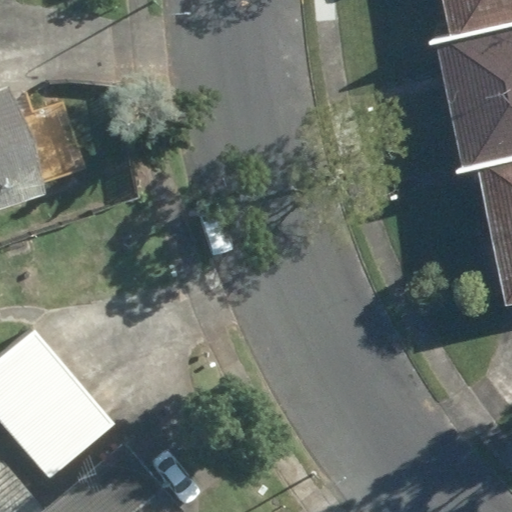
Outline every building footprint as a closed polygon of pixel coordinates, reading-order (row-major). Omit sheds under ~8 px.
[(511,0),(452,0),(460,31),(511,19),(511,0)] [(511,28),(446,43),(471,162),(511,153),(511,28)] [(0,206),(44,192),(9,87),(0,90),(0,206)] [(511,162),(488,168),(511,279),(511,162)] [(38,336),(0,370),(0,422),(47,475),(111,418),(38,336)] [(176,511),(117,443),(35,511),(176,511)]
